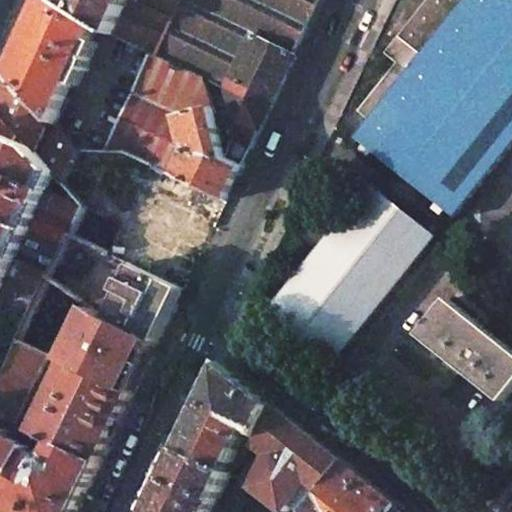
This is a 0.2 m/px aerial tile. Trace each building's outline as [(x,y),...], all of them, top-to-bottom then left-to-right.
[(62,0),(47,0),(14,74),(54,121),(57,124),(82,69),(89,72),(94,60),(107,65),(120,37),(62,0)] [(62,0),(120,37),(155,54),(159,57),(185,0),(62,0)] [(185,0),(159,57),(208,79),(229,89),(255,35),(297,56),(324,0),(185,0)] [(511,0),(427,0),(385,53),(397,63),(359,111),(371,121),(358,138),(400,172),(457,218),(511,148),(511,0)] [(249,143),(254,146),(297,56),(255,35),(229,89),(249,143)] [(155,54),(110,151),(128,152),(229,199),(245,165),(228,157),(208,79),(159,57),(155,54)] [(14,74),(0,105),(0,108),(38,155),(54,121),(14,74)] [(0,108),(0,219),(66,251),(73,235),(84,212),(64,188),(42,161),(38,155),(0,108)] [(58,126),(42,161),(64,188),(81,151),(58,126)] [(111,253),(136,264),(186,289),(229,199),(128,152),(110,151),(81,151),(64,188),(84,212),(73,235),(111,253)] [(268,302),(336,357),(438,232),(370,177),(268,302)] [(0,219),(0,305),(9,310),(33,321),(66,251),(0,219)] [(123,293),(111,319),(160,343),(186,289),(136,264),(129,280),(126,279),(121,291),(123,293)] [(511,348),(450,299),(421,335),(504,402),(511,392),(511,348)] [(0,305),(0,315),(9,312),(9,310),(0,305)] [(96,308),(69,363),(135,395),(160,343),(111,319),(96,308)] [(24,342),(0,394),(0,412),(19,422),(51,355),(24,342)] [(222,362),(180,449),(232,473),(251,431),(265,438),(279,407),(222,362)] [(37,431),(39,432),(50,437),(56,440),(103,463),(135,395),(69,363),(37,431)] [(309,511),(348,462),(279,407),(265,438),(261,445),(276,457),(260,487),(291,511),(297,504),(307,511),(309,511)] [(0,412),(0,506),(2,507),(31,449),(32,447),(12,436),(19,422),(0,412)] [(50,437),(39,432),(36,439),(43,441),(48,442),(50,437)] [(31,449),(2,507),(10,511),(78,511),(91,487),(103,463),(56,440),(50,453),(52,461),(47,463),(45,456),(31,449)] [(180,449),(150,511),(227,511),(231,505),(221,500),(233,474),(232,473),(180,449)] [(396,511),(402,505),(348,462),(309,511),(396,511)]
